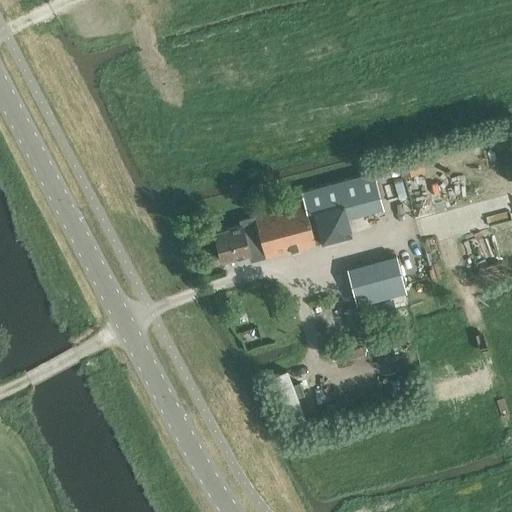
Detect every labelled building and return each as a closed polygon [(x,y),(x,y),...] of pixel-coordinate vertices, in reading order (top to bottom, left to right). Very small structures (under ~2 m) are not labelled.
[(302,190),(305,202),(314,237),(321,235),(314,211),(344,203),(348,218),(383,208),(373,171),(302,190)] [(316,243),(314,237),(305,202),(255,215),(257,220),(216,231),(223,259),(251,252),(250,248),(263,244),(266,256),(316,243)] [(314,211),(321,235),(322,239),(351,231),(348,218),(344,203),(314,211)] [(397,262),(349,274),(359,311),(407,298),(397,262)] [(294,424),(308,420),(289,368),(276,373),(294,424)]
